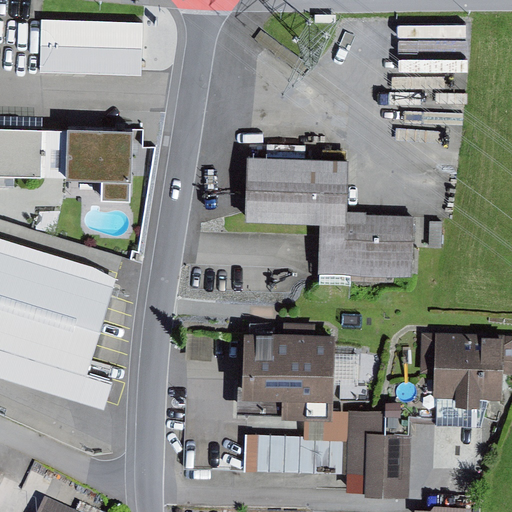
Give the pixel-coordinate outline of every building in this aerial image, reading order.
[(141,15),(39,15),(39,70),(141,70),(141,15)] [(0,168),(71,170),(72,123),(0,120),(0,168)] [(133,122),(72,121),(72,123),(71,170),(101,171),(101,191),(131,191),(133,122)] [(349,153),(245,150),(244,216),(321,217),(319,282),(349,282),(349,273),(418,275),(419,212),(347,211),(349,153)] [(442,219),(430,219),(429,245),(441,246),(442,219)] [(0,370),(79,395),(114,283),(0,247),(0,370)] [(284,328),(245,326),(242,386),(285,388),(284,411),(331,413),(335,330),(316,329),(316,321),(284,319),(284,328)] [(511,334),(505,334),(423,331),(421,372),(435,373),(435,395),(501,396),(504,369),(511,371),(511,334)] [(238,381),(189,379),(186,466),(343,472),(345,418),(236,413),(238,381)] [(401,402),(387,400),(386,414),(400,416),(401,402)] [(455,420),(456,405),(438,403),(437,419),(455,420)] [(382,410),(349,409),(348,469),(365,470),(364,493),(410,494),(411,431),(381,430),(382,410)] [(77,511),(46,497),(39,511),(77,511)]
